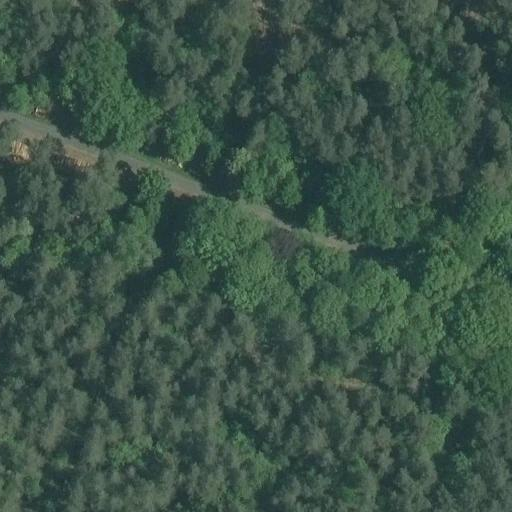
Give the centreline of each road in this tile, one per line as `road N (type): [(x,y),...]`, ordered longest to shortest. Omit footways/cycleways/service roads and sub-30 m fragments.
road 1 (track): [(511,319),(0,124)]
road 2 (track): [(511,319),(438,511)]
